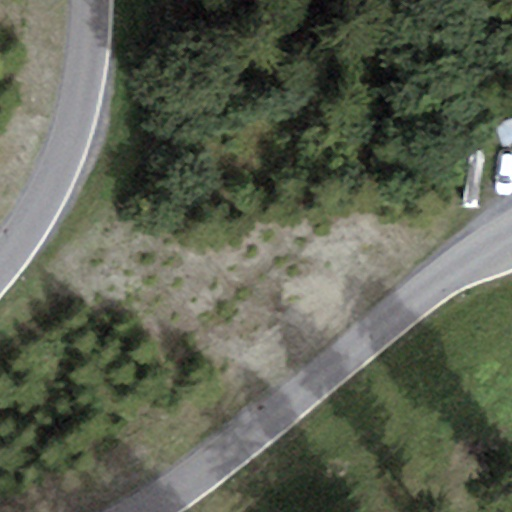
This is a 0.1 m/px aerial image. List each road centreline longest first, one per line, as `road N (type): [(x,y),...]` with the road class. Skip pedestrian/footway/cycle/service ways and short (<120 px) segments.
road 1 (tertiary): [(511,232),(141,511)]
road 2 (tertiary): [(0,265),(73,120),(89,0)]
